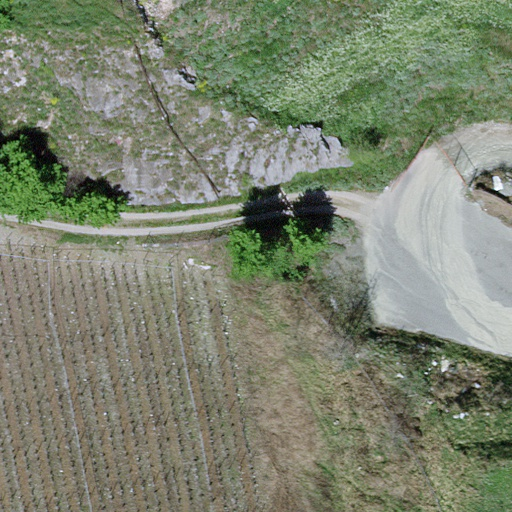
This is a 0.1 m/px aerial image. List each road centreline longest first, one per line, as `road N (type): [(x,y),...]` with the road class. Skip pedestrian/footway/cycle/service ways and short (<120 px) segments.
road 1 (track): [(0,209),(137,226),(290,202),(363,205),(409,218)]
road 2 (track): [(511,299),(418,249),(409,218),(421,187),(454,145),(511,144)]
